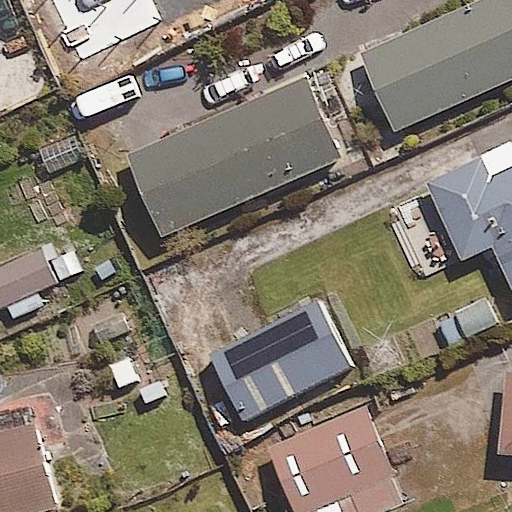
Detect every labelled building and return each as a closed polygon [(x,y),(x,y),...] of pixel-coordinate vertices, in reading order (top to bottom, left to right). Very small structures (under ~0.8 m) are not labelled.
[(56,0),(66,19),(105,0),(125,0),(138,25),(159,15),(151,0),(56,0)] [(511,78),(511,0),(484,0),(366,52),(400,128),(511,78)] [(343,157),(308,78),(133,156),(168,235),(343,157)] [(511,101),(466,123),(483,161),(433,184),(467,258),(498,244),(511,274),(511,101)] [(0,309),(86,270),(76,248),(51,260),(46,249),(0,270),(0,309)] [(505,319),(492,295),(442,321),(454,346),(505,319)] [(354,365),(324,304),(217,357),(248,418),(354,365)] [(383,511),(411,500),(370,406),(274,448),(302,511),(383,511)] [(0,511),(37,511),(60,506),(38,424),(0,434),(0,511)]
